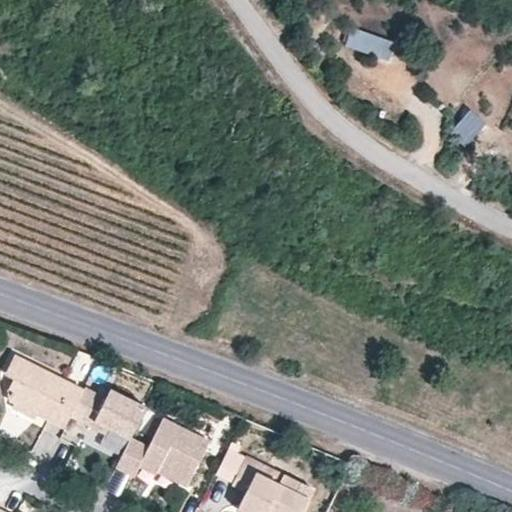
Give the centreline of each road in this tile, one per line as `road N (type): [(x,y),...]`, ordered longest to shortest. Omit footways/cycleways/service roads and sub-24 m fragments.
road 1 (tertiary): [(0,293),(511,493)]
road 2 (unclassified): [(233,0),(324,121),(395,174),(511,232)]
